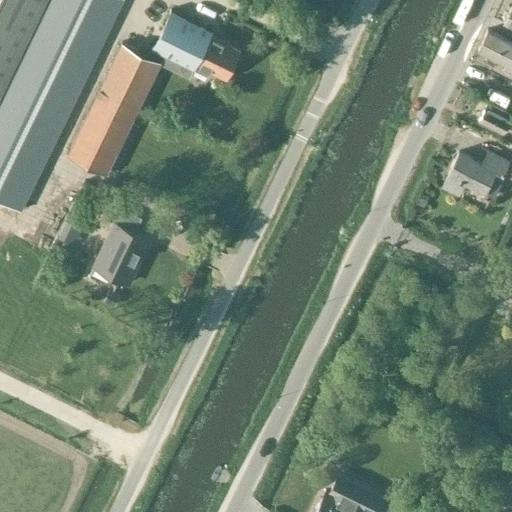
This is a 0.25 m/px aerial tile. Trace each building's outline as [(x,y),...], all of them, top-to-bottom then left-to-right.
[(0,0),(0,199),(21,210),(123,0),(0,0)] [(511,26),(511,2),(503,22),(511,26)] [(152,46),(152,47),(192,67),(209,32),(210,30),(212,31),(213,29),(170,9),(170,10),(171,11),(154,46),(152,46)] [(511,75),(511,40),(487,28),(477,48),(506,62),(502,71),(511,75)] [(209,32),(192,67),(208,75),(210,70),(226,79),(242,48),(209,32)] [(121,42),(67,154),(107,173),(161,62),(121,42)] [(504,123),(511,127),(511,116),(486,103),(477,121),(500,132),(504,123)] [(457,152),(448,173),(449,173),(443,184),(458,191),(463,180),(486,190),(495,170),(503,173),(510,160),(487,150),(481,163),(457,152)] [(420,192),(415,203),(423,207),(429,196),(420,192)] [(142,217),(112,203),(105,218),(112,221),(92,264),(129,281),(138,262),(135,261),(147,237),(135,231),(142,217)] [(64,219),(56,236),(73,244),(81,227),(64,219)] [(108,288),(102,299),(113,305),(119,293),(108,288)] [(325,489),(313,511),(372,511),(381,494),(336,473),(328,491),(325,489)]
